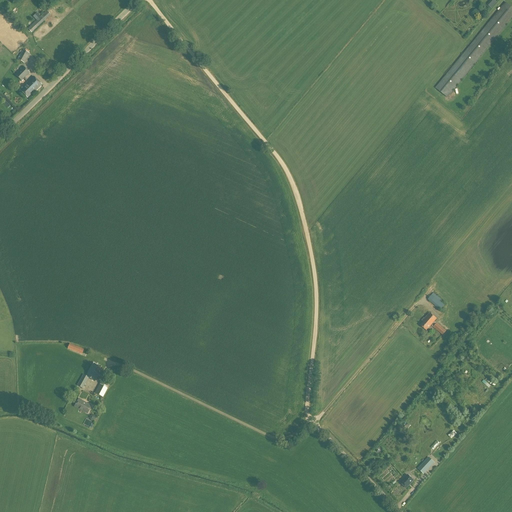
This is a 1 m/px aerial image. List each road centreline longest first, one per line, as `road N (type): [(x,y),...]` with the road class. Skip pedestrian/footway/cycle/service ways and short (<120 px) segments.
road 1 (track): [(148,0),(288,174),(318,297),(307,410)]
road 2 (track): [(112,365),(270,437),(285,438),(309,418)]
road 3 (unclassified): [(0,136),(138,0)]
road 4 (track): [(313,422),(405,316)]
road 5 (unclassified): [(400,511),(307,410)]
